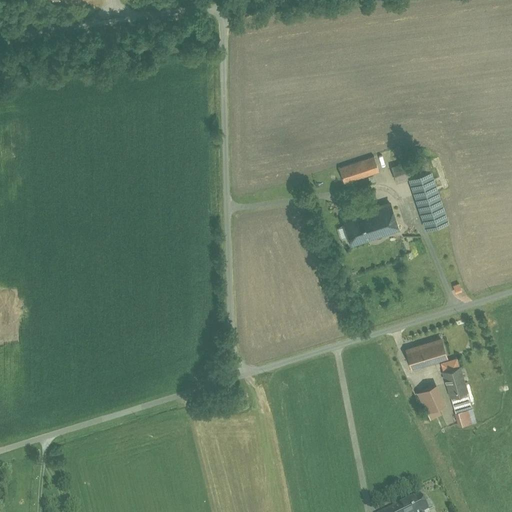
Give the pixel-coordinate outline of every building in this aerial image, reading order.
[(375,159),(337,171),(342,185),(379,175),(375,159)] [(407,163),(391,169),(396,184),(411,180),(407,163)] [(435,171),(411,180),(427,231),(452,222),(435,171)] [(390,203),(345,218),(353,243),(399,228),(390,203)] [(441,339),(406,350),(412,369),(446,358),(441,339)] [(459,367),(443,372),(459,424),(471,421),(467,408),(471,407),(459,367)] [(438,385),(419,393),(427,413),(446,406),(438,385)] [(419,496),(387,511),(427,511),(424,506),(425,506),(426,503),(424,498),(421,497),(420,498),(419,496)]
